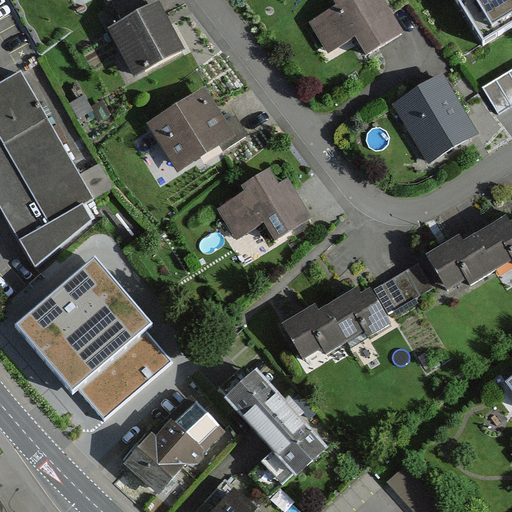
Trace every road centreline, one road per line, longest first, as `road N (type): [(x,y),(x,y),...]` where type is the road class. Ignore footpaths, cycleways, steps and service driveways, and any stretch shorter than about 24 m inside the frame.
road 1 (residential): [(207,0),(347,185),(378,208),(426,207),(511,156)]
road 2 (secondary): [(102,511),(0,402)]
